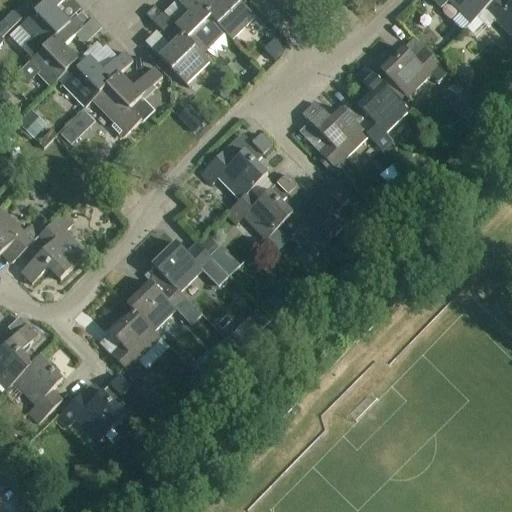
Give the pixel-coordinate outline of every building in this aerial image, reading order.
[(49,0),(48,1),(21,27),(34,40),(23,51),(33,62),(44,51),(70,26),(56,12),(68,0),(49,0)] [(193,0),(175,0),(191,16),(177,28),(177,29),(202,56),(203,55),(225,34),(226,33),(193,0)] [(210,0),(193,0),(226,33),(225,34),(232,41),(256,18),(238,0),(221,0),(216,6),(210,0)] [(495,0),(431,0),(441,10),(448,3),(470,25),(478,18),(477,18),(495,0)] [(495,0),(477,18),(478,18),(487,28),(495,20),(511,37),(511,5),(511,6),(506,0),(495,0)] [(177,29),(177,28),(165,15),(162,18),(155,11),(148,18),(174,45),(160,58),(186,85),(210,63),(203,55),(202,56),(177,29)] [(0,25),(0,47),(3,44),(1,41),(10,32),(21,21),(13,13),(0,25)] [(309,34),(318,24),(308,14),(299,24),(309,34)] [(33,62),(19,75),(29,87),(40,76),(52,88),(79,62),(65,48),(78,36),(90,24),(81,15),(70,26),(44,51),(33,62)] [(415,60),(404,49),(381,72),(407,99),(430,77),(437,84),(448,74),(425,50),(415,60)] [(86,109),(93,102),(120,76),(133,63),(124,54),(103,75),(89,60),(63,85),(86,109)] [(369,138),(368,138),(382,152),(392,142),(385,135),(409,112),(366,68),(356,78),(372,94),(349,117),(342,110),(342,111),(369,138)] [(120,76),(93,102),(115,125),(112,128),(124,140),(154,110),(146,101),(151,96),(148,93),(163,79),(154,70),(133,90),(120,76)] [(465,121),(479,108),(457,85),(443,99),(465,121)] [(369,138),(342,111),(342,110),(331,121),(315,105),(302,118),(312,128),(302,138),(319,154),(325,160),(337,172),(342,177),(352,167),(345,160),(368,138),(369,138)] [(32,113),(20,125),(34,139),(46,127),(32,113)] [(73,125),(63,134),(73,144),(83,135),(73,125)] [(225,153),(201,177),(212,187),(219,180),(240,202),(241,203),(250,193),(251,194),(268,177),(256,165),(273,148),(261,136),(250,147),(234,162),(225,153)] [(209,168),(221,155),(218,152),(205,164),(209,168)] [(323,162),(319,165),(331,178),(336,172),(337,172),(325,160),(323,162)] [(271,195),(282,206),(300,188),(290,177),(271,195)] [(281,229),(268,242),(278,252),(290,239),(292,237),(313,258),(318,252),(320,254),(347,228),(335,216),(351,200),(340,189),(313,215),(303,205),(292,216),(293,217),(280,228),(281,229)] [(260,203),(251,194),(250,193),(241,203),(240,202),(226,216),(236,227),(244,220),(266,243),(268,242),(281,229),(280,228),(293,217),(292,216),(282,206),(271,195),(270,193),(260,203)] [(42,236),(41,235),(32,226),(24,233),(2,210),(0,212),(0,257),(1,257),(11,267),(40,239),(40,238),(42,236)] [(40,238),(40,239),(49,249),(21,276),(31,287),(50,270),(62,282),(88,257),(66,234),(74,226),(63,215),(41,235),(42,236),(40,238)] [(211,242),(204,250),(211,257),(218,249),(211,242)] [(180,295),(180,294),(202,273),(220,291),(230,280),(198,247),(188,256),(177,245),(153,268),(170,286),(171,285),(180,295)] [(150,284),(127,307),(134,315),(134,314),(154,334),(154,333),(177,312),(192,328),(202,318),(180,294),(180,295),(171,285),(170,286),(161,295),(150,284)] [(277,312),(289,300),(280,291),(268,303),(277,312)] [(161,341),(154,333),(154,334),(134,314),(134,315),(111,336),(121,347),(112,356),(135,381),(146,370),(139,362),(161,341)] [(0,385),(7,393),(15,386),(14,385),(35,365),(34,365),(23,353),(39,337),(28,325),(0,352),(0,385)] [(242,330),(228,343),(240,356),(254,343),(242,330)] [(218,354),(213,358),(218,364),(227,373),(239,361),(225,347),(218,354)] [(14,385),(15,386),(36,408),(29,415),(39,426),(64,402),(54,392),(64,382),(41,358),(34,365),(35,365),(14,385)] [(122,397),(130,389),(120,379),(104,395),(103,394),(93,404),(83,394),(59,418),(70,429),(77,421),(100,444),(127,418),(130,413),(131,411),(132,409),(131,407),(131,406),(122,397)] [(195,383),(184,394),(195,404),(205,393),(195,383)] [(1,451),(9,459),(21,447),(13,439),(1,451)] [(96,491),(96,469),(77,469),(77,491),(96,491)]
